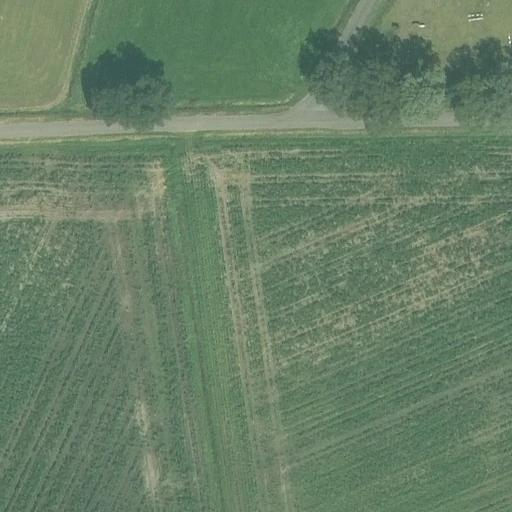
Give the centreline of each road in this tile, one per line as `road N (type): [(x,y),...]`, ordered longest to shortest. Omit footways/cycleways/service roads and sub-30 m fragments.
road 1 (unclassified): [(0,134),(314,122)]
road 2 (unclassified): [(314,122),(511,121)]
road 3 (unclassified): [(370,0),(320,89),(314,122)]
